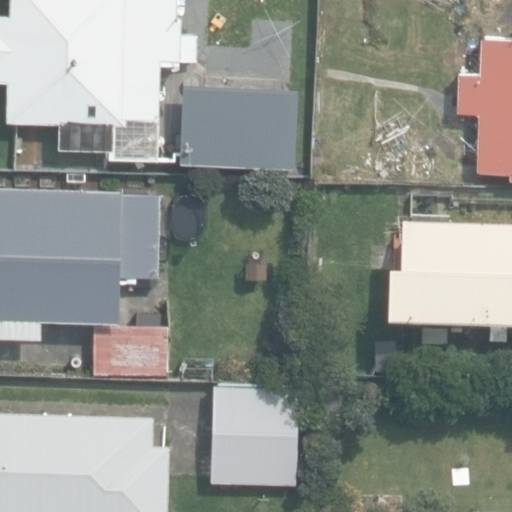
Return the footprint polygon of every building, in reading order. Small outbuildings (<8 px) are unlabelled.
[(59,146),(114,146),(114,123),(128,123),(128,114),(160,115),(161,90),(166,90),(167,76),(161,76),(161,65),(173,65),(173,62),(185,63),(185,58),(198,59),(198,29),(181,29),(182,10),(177,10),(177,0),(11,0),(12,11),(0,11),(0,77),(9,78),(8,119),(60,120),(59,146)] [(511,177),(511,35),(481,34),(480,70),(460,69),(459,112),(479,112),(478,167),(511,168),(511,177)] [(295,165),(298,84),(182,80),(179,161),(295,165)] [(118,161),(157,163),(159,126),(120,124),(118,161)] [(373,178),(404,179),(406,145),(375,143),(373,178)] [(0,332),(42,333),(43,316),(121,317),(122,278),(137,278),(137,272),(161,272),(162,191),(124,190),(125,185),(0,183),(0,332)] [(511,334),(511,232),(405,230),(403,279),(389,278),(388,331),(511,334)] [(267,290),(268,339),(303,338),(303,290),(267,290)] [(95,368),(166,372),(168,327),(97,324),(95,368)] [(379,348),(379,377),(403,377),(402,348),(379,348)] [(212,481),(298,482),(300,380),(213,379),(212,481)] [(0,511),(169,511),(171,453),(153,452),(154,424),(0,418),(0,511)]
